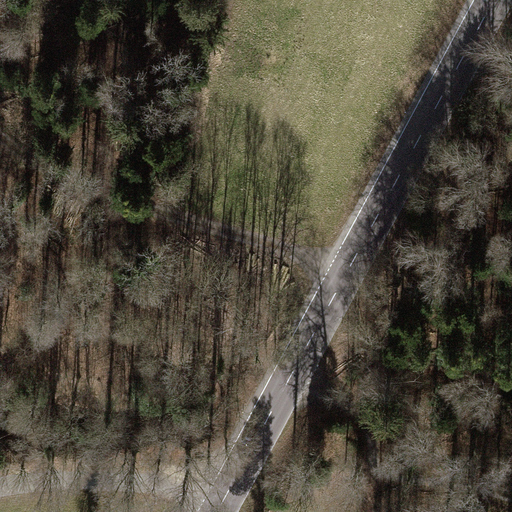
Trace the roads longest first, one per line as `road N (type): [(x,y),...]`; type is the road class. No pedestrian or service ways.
road 1 (tertiary): [(486,0),(219,511)]
road 2 (track): [(0,135),(52,171),(136,208),(350,262)]
road 3 (track): [(291,378),(359,411),(371,431),(372,471)]
